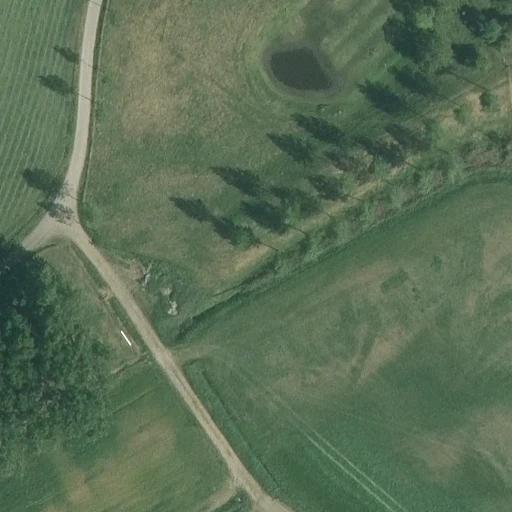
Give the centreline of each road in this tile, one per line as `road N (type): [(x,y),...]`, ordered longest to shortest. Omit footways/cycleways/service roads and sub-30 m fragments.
road 1 (unclassified): [(261,508),(55,216)]
road 2 (unclassified): [(55,216),(81,139),(98,0)]
